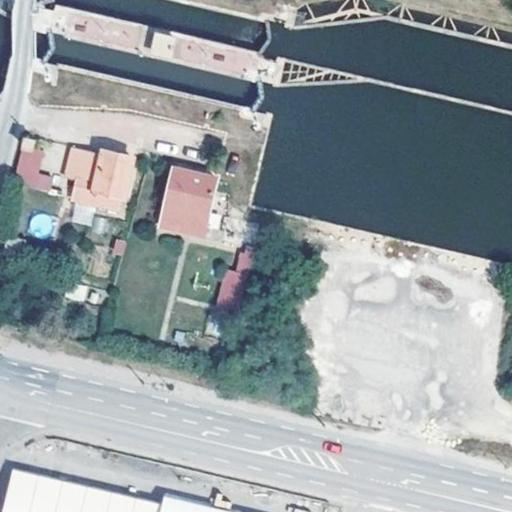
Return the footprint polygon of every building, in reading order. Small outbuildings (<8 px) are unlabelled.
[(152,33),(132,29),(129,44),(148,48),(152,33)] [(27,135),(25,145),(35,148),(37,138),(27,135)] [(105,155),(75,148),(69,175),(79,177),(74,198),(121,209),(123,196),(127,196),(136,159),(123,157),(117,155),(105,153),(105,155)] [(218,178),(178,169),(165,227),(205,236),(218,178)] [(27,240),(12,237),(8,254),(23,258),(27,240)] [(239,320),(252,252),(240,250),(236,271),(224,268),(215,316),(239,320)] [(13,467),(1,511),(160,511),(162,504),(13,467)] [(226,511),(164,496),(162,504),(160,511),(226,511)]
